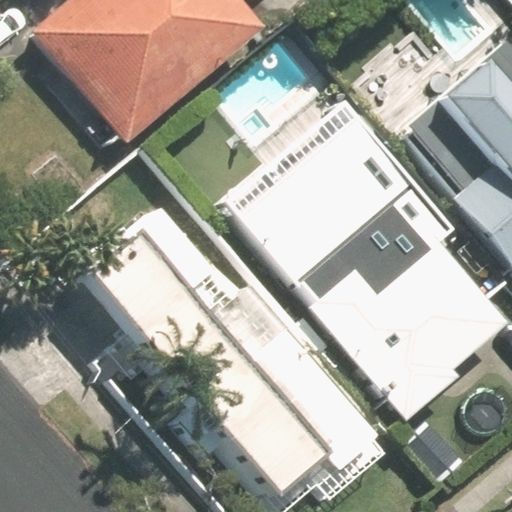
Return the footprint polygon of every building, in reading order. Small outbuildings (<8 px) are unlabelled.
[(45,0),(9,32),(109,146),(235,34),(209,4),(213,0),(45,0)] [(511,0),(489,0),(511,23),(511,0)] [(511,81),(476,39),(383,117),(443,189),(428,202),(511,302),(511,81)] [(187,194),(383,429),(497,335),(302,99),(187,194)] [(359,436),(136,204),(42,294),(247,506),(299,456),(318,475),(359,436)]
